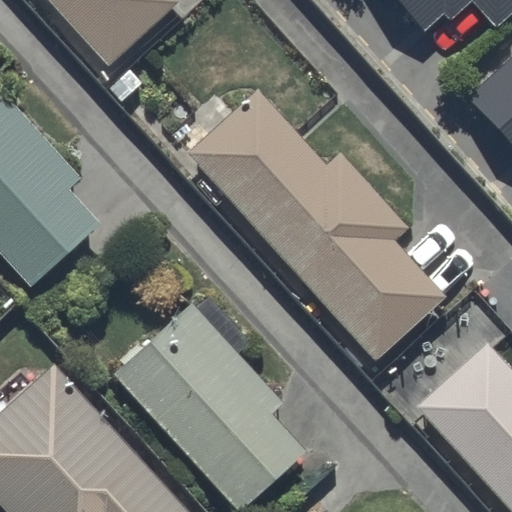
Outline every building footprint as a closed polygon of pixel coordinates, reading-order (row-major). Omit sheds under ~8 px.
[(38,0),(107,75),(180,9),(171,0),(38,0)] [(511,0),(386,0),(422,40),(440,23),(447,31),(471,10),(494,37),(511,20),(511,0)] [(511,60),(466,104),(511,153),(511,60)] [(253,93),(180,160),(373,370),(446,303),(396,248),(409,235),(339,158),(324,171),(253,93)] [(0,95),(0,267),(28,299),(103,231),(71,196),(81,186),(0,95)] [(122,371),(110,382),(227,511),(244,511),(304,458),(272,423),(284,412),(239,362),(252,350),(206,299),(157,344),(148,334),(115,364),(122,371)] [(511,511),(511,374),(487,347),(412,414),(501,511),(511,511)] [(0,511),(185,511),(56,367),(6,413),(0,406),(0,511)]
